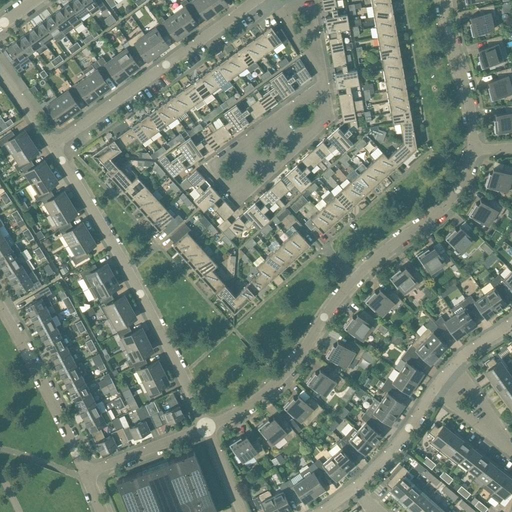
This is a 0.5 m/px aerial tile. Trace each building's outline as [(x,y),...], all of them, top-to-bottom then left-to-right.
[(80,0),(73,0),(69,3),(79,17),(88,11),(80,0)] [(80,0),(88,11),(92,16),(101,10),(102,11),(107,8),(101,0),(80,0)] [(184,8),(175,14),(187,32),(197,24),(191,16),(196,13),(188,2),(186,0),(184,0),(181,3),(184,8)] [(216,11),(208,0),(194,0),(191,0),(188,2),(196,13),(201,9),(206,18),(216,11)] [(208,0),(216,11),(226,3),(223,0),(208,0)] [(326,25),(348,21),(347,14),(338,15),(335,0),(321,0),(324,11),(332,10),(333,16),(325,18),(326,25)] [(69,3),(60,9),(74,28),(74,29),(83,23),(79,17),(69,3)] [(372,6),(366,7),(368,18),(374,17),(393,13),(391,3),(372,6)] [(496,16),(493,4),(478,7),(480,14),(470,17),(472,17),(473,21),(469,22),(472,36),(485,33),(485,30),(493,28),(493,29),(494,29),(491,17),(496,16)] [(52,16),(62,30),(65,34),(74,28),(60,9),(52,16)] [(374,17),(376,27),(395,24),(393,13),(374,17)] [(187,32),(175,14),(165,21),(162,16),(156,20),(159,23),(167,34),(171,31),(177,39),(187,32)] [(53,36),(62,30),(52,16),(43,22),(53,36)] [(331,53),(344,50),(340,30),(350,29),(348,21),(326,25),(327,33),(335,31),(336,37),(328,39),(331,53)] [(43,22),(34,28),(44,43),(53,36),(43,22)] [(155,29),(145,35),(158,53),(168,45),(162,37),(167,34),(159,23),(154,27),(155,29)] [(376,27),(378,38),(397,35),(395,24),(376,27)] [(271,26),(261,32),(273,48),(282,42),(284,44),(289,41),(282,30),(276,34),(271,26)] [(34,28),(25,35),(36,49),(39,54),(48,48),(44,43),(34,28)] [(95,29),(90,33),(94,38),(99,35),(95,29)] [(158,53),(145,35),(142,30),(127,41),(130,44),(137,55),(142,51),(148,60),(158,53)] [(253,39),(264,55),(273,48),(261,32),(253,39)] [(91,34),(83,40),(86,44),(90,41),(94,38),(91,34)] [(25,35),(16,41),(27,55),(36,49),(25,35)] [(378,38),(379,49),(399,45),(397,35),(378,38)] [(504,46),(500,35),(486,39),(488,46),(478,49),(480,49),(481,53),(478,55),(481,68),(494,64),(493,61),(502,59),(502,60),(503,60),(499,48),(504,46)] [(244,45),(255,61),(264,55),(253,39),(244,45)] [(30,60),(27,55),(16,41),(7,47),(12,54),(7,57),(18,73),(24,69),(22,67),(30,60)] [(77,42),(73,45),(77,51),(81,47),(77,42)] [(126,50),(116,56),(129,74),(138,66),(133,58),(137,55),(130,44),(125,48),(126,50)] [(77,51),(73,45),(68,48),(72,54),(77,51)] [(255,61),(244,45),(235,51),(246,67),(247,67),(250,72),(259,66),(255,61)] [(379,49),(381,59),(400,56),(399,45),(379,49)] [(344,50),(331,53),(333,67),(341,65),(342,72),(334,73),(336,81),(358,77),(357,69),(348,71),(344,50)] [(246,67),(235,51),(226,58),(238,73),(246,67)] [(60,55),(55,58),(59,63),(64,60),(60,55)] [(129,74),(116,56),(107,63),(102,57),(97,61),(108,76),(113,72),(119,81),(129,74)] [(381,59),(383,70),(402,67),(400,56),(381,59)] [(59,63),(55,58),(51,61),(55,66),(59,63)] [(238,73),(226,58),(218,64),(229,80),(238,73)] [(312,77),(300,58),(294,62),(299,70),(287,79),(282,71),(276,76),(289,94),(295,89),(290,83),(295,79),(300,86),(312,77)] [(82,71),(87,77),(99,95),(109,87),(103,79),(108,76),(97,61),(82,71)] [(229,80),(218,64),(209,70),(220,86),(224,91),(233,85),(229,80)] [(383,70),(385,81),(404,77),(402,67),(383,70)] [(511,72),(511,67),(496,71),(498,78),(488,81),(490,81),(491,85),(487,86),(491,100),(504,96),(503,93),(511,91),(511,92),(511,91),(511,72)] [(48,75),(44,70),(39,73),(43,78),(48,75)] [(220,86),(209,70),(200,77),(211,92),(220,86)] [(289,94),(276,76),(269,80),(275,87),(262,96),(257,89),(253,92),(258,100),(258,99),(266,110),(277,102),(273,95),(278,92),(283,98),(289,94)] [(89,102),(99,95),(87,77),(77,84),(76,83),(71,86),(79,97),(84,94),(89,102)] [(211,92),(200,77),(191,83),(203,99),(211,92)] [(358,77),(336,81),(337,88),(345,87),(346,93),(338,94),(340,108),(363,105),(362,99),(353,101),(350,86),(359,84),(358,77)] [(385,81),(387,91),(406,88),(404,77),(385,81)] [(206,103),(203,99),(191,83),(182,89),(194,105),(197,109),(206,103)] [(67,92),(58,98),(70,116),(80,108),(74,100),(79,97),(71,86),(66,90),(67,92)] [(387,91),(389,102),(408,99),(406,88),(387,91)] [(194,105),(182,89),(174,95),(185,111),(194,105)] [(60,123),(70,116),(58,98),(55,95),(47,102),(45,101),(40,105),(49,118),(54,115),(60,123)] [(185,111),(174,95),(165,102),(176,118),(185,111)] [(236,104),(230,108),(243,127),(249,122),(244,116),(249,112),(254,119),(266,110),(258,99),(258,100),(241,111),(236,104)] [(389,102),(391,113),(410,109),(408,99),(389,102)] [(176,118),(165,102),(156,108),(167,124),(176,118)] [(511,104),(505,106),(505,113),(495,114),(497,114),(497,119),(494,119),(495,133),(508,131),(508,129),(511,128),(511,104)] [(363,105),(340,108),(343,122),(349,121),(350,127),(344,133),(338,127),(333,132),(348,149),(353,144),(347,137),(357,127),(355,111),(364,110),(363,105)] [(167,124),(156,108),(147,114),(159,130),(167,124)] [(237,131),(243,127),(230,108),(224,113),(229,120),(216,129),(211,122),(207,125),(212,132),(220,143),(232,135),(227,128),(232,125),(237,131)] [(412,120),(410,109),(391,113),(392,124),(400,122),(399,122),(412,120)] [(215,116),(211,111),(207,114),(203,117),(206,122),(215,116)] [(159,130),(147,114),(139,121),(150,136),(159,130)] [(14,123),(10,119),(5,122),(8,127),(14,123)] [(400,122),(403,143),(416,148),(412,120),(399,122),(400,122)] [(150,136),(139,121),(130,127),(137,137),(136,137),(141,143),(150,136)] [(130,127),(113,139),(121,149),(136,137),(137,137),(130,127)] [(13,152),(31,141),(24,131),(16,136),(12,131),(0,139),(0,143),(1,146),(7,143),(13,152)] [(190,137),(185,140),(184,141),(197,160),(203,155),(199,149),(204,145),(208,152),(220,143),(212,132),(196,144),(190,137)] [(348,149),(333,132),(327,137),(332,143),(328,147),(322,141),(312,151),(321,161),(336,147),(342,154),(348,149)] [(179,141),(181,143),(184,141),(185,140),(180,133),(176,136),(180,141),(179,141)] [(172,139),(168,143),(171,147),(175,144),(179,141),(180,141),(176,136),(172,139)] [(121,149),(113,139),(91,155),(110,156),(121,149)] [(359,142),(363,147),(369,153),(373,150),(363,139),(359,142)] [(31,141),(13,152),(19,162),(14,166),(18,171),(21,169),(32,162),(29,157),(37,151),(31,141)] [(191,164),(197,160),(184,141),(181,143),(178,146),(183,153),(171,162),(165,155),(158,160),(173,177),(186,168),(181,161),(186,157),(191,164)] [(416,148),(403,143),(388,157),(387,158),(395,167),(416,148)] [(155,152),(150,155),(152,158),(155,158),(158,156),(162,153),(159,149),(155,152)] [(296,165),(291,170),(306,186),(312,181),(305,175),(317,164),(323,171),(327,167),(321,161),(312,151),(301,160),(307,166),(302,171),(296,165)] [(374,160),(387,174),(395,167),(387,158),(388,157),(383,152),(374,160)] [(110,156),(91,155),(110,175),(119,166),(123,163),(117,156),(113,160),(110,156)] [(349,164),(347,161),(343,157),(339,160),(343,164),(346,167),(349,164)] [(374,160),(366,167),(379,181),(387,174),(374,160)] [(26,173),(33,183),(50,171),(44,161),(35,166),(32,162),(21,169),(25,174),(26,173)] [(371,188),(379,181),(366,167),(362,163),(355,170),(358,174),(371,188)] [(511,166),(504,164),(502,171),(493,168),(492,169),(494,169),(493,174),(489,173),(485,186),(498,189),(499,187),(507,189),(506,190),(507,191),(508,190),(511,191),(511,166)] [(119,166),(110,175),(123,190),(132,181),(119,166)] [(186,178),(179,184),(184,190),(191,183),(196,189),(200,193),(193,200),(198,205),(215,190),(210,185),(204,190),(200,185),(206,180),(196,169),(186,178)] [(306,186),(291,170),(285,175),(291,181),(286,185),(280,179),(270,189),(279,199),(279,198),(294,185),(300,192),(306,186)] [(50,171),(33,183),(39,193),(34,196),(37,201),(41,199),(52,192),(48,187),(57,181),(50,171)] [(358,174),(350,181),(363,196),(371,188),(358,174)] [(123,190),(130,198),(145,184),(137,176),(132,181),(123,190)] [(363,196),(350,181),(342,189),(355,203),(363,196)] [(145,184),(130,198),(137,206),(152,193),(145,184)] [(255,202),(249,208),(264,224),(270,219),(264,212),(275,202),(281,209),(285,205),(279,198),(279,199),(270,189),(259,198),(265,204),(260,209),(255,202)] [(355,203),(342,189),(334,196),(347,210),(355,203)] [(220,196),(215,190),(198,205),(203,211),(210,205),(224,220),(226,218),(234,211),(225,201),(218,206),(214,201),(220,196)] [(0,195),(3,200),(8,196),(5,192),(0,195)] [(46,203),(52,213),(70,202),(64,192),(55,197),(52,192),(41,199),(44,204),(46,203)] [(339,217),(347,210),(334,196),(330,192),(322,199),(326,203),(339,217)] [(152,193),(137,206),(145,214),(159,200),(152,193)] [(8,196),(3,200),(6,205),(11,201),(8,196)] [(505,207),(492,199),(489,205),(480,199),(480,200),(481,201),(479,205),(476,203),(468,215),(480,221),(481,219),(488,224),(488,225),(495,215),(499,217),(505,207)] [(159,200),(145,214),(152,222),(166,209),(159,200)] [(70,202),(52,213),(58,223),(56,224),(59,230),(70,223),(67,218),(76,213),(70,202)] [(331,225),(339,217),(326,203),(318,210),(331,225)] [(166,209),(152,222),(160,230),(163,227),(169,233),(184,220),(170,205),(166,209)] [(264,224),(249,208),(243,213),(249,219),(244,223),(239,217),(231,224),(226,218),(224,220),(217,226),(226,235),(229,239),(230,240),(235,235),(237,237),(252,223),(258,229),(264,224)] [(14,218),(20,215),(17,210),(11,213),(14,218)] [(310,218),(305,223),(311,230),(316,225),(323,232),(331,225),(318,210),(310,218)] [(23,219),(20,215),(14,218),(17,223),(23,219)] [(70,223),(59,230),(63,235),(64,234),(70,244),(88,233),(82,223),(73,228),(70,223)] [(181,253),(195,240),(198,238),(185,223),(171,235),(177,242),(173,245),(181,253)] [(284,233),(288,237),(301,252),(310,244),(297,230),(296,230),(292,226),(284,233)] [(455,228),(445,238),(454,247),(456,245),(462,251),(461,252),(462,253),(465,250),(468,254),(474,247),(476,249),(484,241),(472,228),(467,233),(460,226),(459,226),(461,227),(457,231),(455,228)] [(22,232),(25,237),(31,233),(28,228),(22,232)] [(45,237),(41,230),(36,233),(40,240),(45,237)] [(34,238),(31,233),(25,237),(28,241),(34,238)] [(95,244),(88,233),(70,244),(76,254),(71,257),(76,264),(90,256),(86,249),(95,244)] [(0,239),(0,252),(10,246),(4,237),(0,239)] [(301,252),(288,237),(280,245),(293,259),(301,252)] [(188,261),(202,248),(195,240),(181,253),(188,261)] [(0,252),(0,263),(1,265),(21,252),(15,243),(10,246),(0,252)] [(280,245),(272,252),(285,266),(293,259),(280,245)] [(439,254),(434,246),(433,246),(434,248),(430,250),(428,247),(417,255),(424,266),(426,264),(431,272),(430,272),(431,273),(441,266),(444,270),(454,263),(445,250),(439,254)] [(37,255),(42,252),(39,247),(34,250),(37,255)] [(195,269),(210,256),(202,248),(188,261),(195,269)] [(1,265),(7,274),(27,261),(21,252),(1,265)] [(45,256),(42,252),(37,255),(39,260),(45,256)] [(272,252),(264,259),(277,274),(285,266),(272,252)] [(210,256),(195,269),(202,278),(212,269),(212,270),(217,265),(210,256)] [(269,281),(277,274),(264,259),(256,267),(261,272),(269,281)] [(33,270),(27,261),(7,274),(12,283),(33,270)] [(80,272),(88,288),(112,275),(106,264),(98,269),(95,264),(80,272)] [(411,274),(405,266),(404,266),(405,268),(402,271),(399,268),(389,276),(397,287),(399,285),(404,292),(404,293),(414,285),(417,289),(426,281),(417,269),(411,274)] [(216,292),(225,284),(212,270),(212,269),(202,278),(216,292)] [(42,286),(39,280),(33,270),(12,283),(19,293),(19,292),(28,286),(32,292),(42,286)] [(499,275),(494,278),(503,288),(508,284),(511,287),(511,270),(503,279),(499,275)] [(261,272),(246,285),(254,294),(269,281),(261,272)] [(118,286),(112,275),(88,288),(94,299),(98,297),(101,302),(112,296),(109,291),(118,286)] [(503,288),(494,278),(490,282),(494,288),(484,294),(496,311),(499,309),(500,311),(507,306),(498,293),(503,288)] [(234,313),(235,295),(225,284),(216,292),(234,313)] [(254,294),(246,285),(235,295),(234,313),(254,294)] [(26,305),(31,316),(47,307),(52,305),(47,295),(51,293),(48,287),(34,295),(37,300),(26,305)] [(387,295),(379,288),(379,289),(380,290),(377,293),(374,291),(365,300),(374,310),(376,308),(382,314),(381,315),(382,315),(391,306),(394,310),(403,301),(392,290),(387,295)] [(496,311),(484,294),(475,301),(470,295),(465,299),(473,309),(478,306),(488,320),(495,315),(494,313),(496,311)] [(62,299),(67,309),(73,306),(68,296),(62,299)] [(115,301),(112,296),(101,302),(102,304),(100,305),(107,319),(111,317),(129,307),(124,296),(115,301)] [(460,303),(451,309),(454,314),(466,331),(469,329),(470,331),(477,326),(468,313),(473,309),(465,299),(460,303)] [(73,306),(67,309),(70,314),(76,311),(73,306)] [(36,325),(52,317),(47,307),(31,316),(36,325)] [(118,333),(129,328),(127,322),(135,317),(129,307),(111,317),(117,327),(115,328),(118,333)] [(381,323),(364,310),(359,315),(357,313),(357,314),(358,315),(355,319),(352,316),(344,327),(354,335),(356,333),(363,338),(362,339),(363,340),(370,330),(374,333),(381,323)] [(466,331),(454,314),(445,321),(441,316),(434,322),(443,331),(448,326),(458,340),(465,335),(463,333),(466,331)] [(41,335),(57,327),(52,317),(36,325),(41,335)] [(443,331),(434,322),(432,319),(425,324),(428,327),(420,336),(439,355),(441,352),(443,354),(449,348),(437,336),(443,331)] [(83,325),(78,328),(80,333),(86,330),(83,325)] [(46,344),(61,336),(57,327),(41,335),(46,344)] [(132,333),(129,328),(118,333),(121,339),(122,338),(128,349),(147,339),(141,329),(132,333)] [(66,334),(61,336),(46,344),(51,354),(66,346),(71,344),(66,334)] [(411,345),(406,351),(416,359),(420,353),(432,365),(438,359),(436,357),(439,355),(420,336),(411,345)] [(152,350),(147,339),(128,349),(133,359),(127,362),(130,368),(134,366),(146,360),(143,355),(152,350)] [(333,344),(326,356),(337,363),(338,361),(346,365),(345,366),(346,367),(352,356),(359,360),(361,356),(373,364),(377,357),(365,349),(350,340),(346,346),(337,341),(339,342),(336,346),(333,344)] [(370,345),(367,349),(373,353),(376,349),(370,345)] [(71,355),(66,346),(51,354),(56,364),(71,355)] [(416,359),(406,351),(400,358),(406,362),(399,371),(416,383),(418,380),(420,381),(425,374),(411,365),(416,359)] [(76,365),(71,355),(56,364),(61,373),(76,365)] [(492,382),(507,371),(500,361),(497,363),(493,358),(494,357),(494,356),(485,363),(489,369),(486,372),(485,371),(484,371),(492,382)] [(148,365),(146,360),(134,366),(137,371),(139,371),(144,381),(163,372),(157,361),(148,365)] [(76,365),(61,373),(66,383),(81,375),(86,372),(81,363),(76,365)] [(328,375),(320,369),(319,369),(321,371),(318,374),(315,372),(307,383),(317,391),(319,389),(325,394),(325,395),(333,386),(339,390),(346,380),(332,370),(328,375)] [(416,383),(399,371),(393,381),(387,378),(384,383),(394,390),(398,385),(412,394),(416,387),(414,386),(416,383)] [(497,392),(511,381),(511,377),(507,371),(492,382),(494,384),(492,386),(497,392)] [(168,382),(163,372),(144,381),(149,391),(147,392),(150,398),(162,392),(159,387),(168,382)] [(81,375),(66,383),(70,392),(86,384),(81,375)] [(511,395),(511,381),(497,392),(501,399),(503,397),(505,400),(511,395)] [(391,395),(394,390),(384,383),(381,388),(387,392),(380,402),(397,414),(399,411),(401,412),(406,405),(391,395)] [(86,384),(70,392),(75,402),(91,394),(86,384)] [(91,394),(75,402),(80,412),(96,403),(91,394)] [(305,401),(298,394),(298,395),(299,396),(296,400),(293,397),(284,407),(293,416),(295,414),(301,420),(300,421),(301,421),(302,421),(307,426),(323,409),(310,396),(305,401)] [(157,412),(163,425),(183,415),(175,397),(167,401),(170,409),(163,412),(161,410),(157,412)] [(395,417),(397,414),(380,402),(375,399),(368,408),(365,413),(374,421),(379,416),(392,425),(397,418),(395,417)] [(102,400),(96,403),(80,412),(85,421),(101,413),(107,410),(102,400)] [(153,402),(146,405),(150,415),(156,428),(163,425),(157,412),(153,402)] [(136,403),(129,406),(132,412),(136,410),(139,408),(136,403)] [(124,416),(118,419),(122,428),(123,429),(128,440),(134,438),(150,431),(156,428),(150,415),(146,405),(139,408),(136,410),(141,422),(129,427),(129,426),(124,416)] [(85,421),(90,431),(112,420),(107,410),(101,413),(85,421)] [(358,431),(373,444),(375,442),(377,443),(383,437),(370,426),(374,421),(365,413),(361,418),(365,422),(358,431)] [(280,424),(273,417),(274,418),(271,421),(268,418),(258,427),(266,437),(268,436),(273,442),(273,443),(273,444),(283,436),(287,441),(297,434),(285,420),(280,424)] [(429,443),(439,450),(453,433),(452,432),(442,425),(443,426),(440,429),(434,425),(427,433),(428,434),(429,433),(434,437),(429,443)] [(358,431),(353,427),(345,435),(341,439),(350,448),(354,444),(367,455),(372,448),(371,447),(373,444),(358,431)] [(116,431),(117,433),(105,438),(102,432),(93,436),(101,453),(128,440),(123,429),(122,428),(116,431)] [(439,450),(448,457),(462,440),(459,437),(460,436),(454,430),(452,432),(453,433),(439,450)] [(251,443),(246,435),(245,435),(246,437),(242,439),(240,436),(229,444),(236,455),(238,453),(243,460),(242,461),(243,462),(253,455),(255,459),(266,453),(257,440),(251,443)] [(345,453),(350,448),(341,439),(337,444),(341,448),(332,456),(345,472),(348,469),(349,471),(356,465),(345,453)] [(462,440),(448,457),(457,465),(459,462),(459,461),(472,445),(466,440),(464,442),(462,440)] [(459,461),(459,462),(468,468),(479,454),(477,452),(478,450),(472,445),(459,461)] [(217,511),(194,451),(167,461),(187,511),(217,511)] [(479,454),(468,468),(477,475),(490,459),(484,454),(482,456),(479,454)] [(343,474),(345,472),(332,456),(323,464),(319,459),(314,463),(322,473),(327,469),(338,481),(344,476),(343,474)] [(427,465),(431,460),(426,456),(422,461),(427,465)] [(490,459),(477,475),(486,482),(497,468),(495,466),(496,464),(490,459)] [(436,464),(431,460),(427,465),(431,469),(436,464)] [(322,473),(314,463),(309,466),(300,473),(303,478),(314,495),(317,493),(318,495),(326,490),(317,477),(322,473)] [(404,464),(402,466),(400,464),(388,477),(390,479),(386,484),(391,488),(390,490),(399,498),(411,484),(403,476),(407,471),(402,467),(405,464),(404,464)] [(497,468),(486,482),(495,489),(508,473),(502,468),(500,470),(497,468)] [(128,511),(158,511),(143,470),(116,480),(128,511)] [(425,474),(431,479),(434,476),(428,471),(425,474)] [(439,476),(444,480),(448,475),(444,471),(439,476)] [(511,476),(508,473),(495,489),(495,490),(490,496),(500,503),(511,487),(511,476)] [(249,481),(246,475),(238,479),(241,485),(249,481)] [(448,475),(444,480),(449,484),(453,479),(448,475)] [(434,476),(431,479),(436,484),(440,480),(434,476)] [(285,482),(291,493),(297,490),(306,504),(313,499),(312,497),(314,495),(303,478),(293,485),(290,479),(285,482)] [(285,497),(291,493),(285,482),(279,485),(282,491),(272,496),(279,511),(291,511),(292,511),(285,497)] [(399,498),(407,505),(408,505),(420,491),(411,484),(399,498)] [(448,494),(451,490),(446,485),(442,489),(448,494)] [(457,491),(462,495),(466,490),(461,486),(457,491)] [(414,511),(415,511),(416,511),(428,499),(429,499),(431,496),(422,488),(420,491),(408,505),(407,505),(406,506),(413,511),(414,511)] [(279,511),(272,496),(269,490),(253,499),(258,510),(264,507),(266,511),(279,511)] [(457,495),(451,490),(448,494),(454,499),(457,495)] [(466,490),(462,495),(466,499),(470,494),(466,490)] [(416,511),(432,511),(437,507),(429,499),(428,499),(416,511)] [(460,504),(466,509),(469,505),(463,500),(460,504)] [(479,509),(483,504),(479,500),(474,505),(479,509)]
